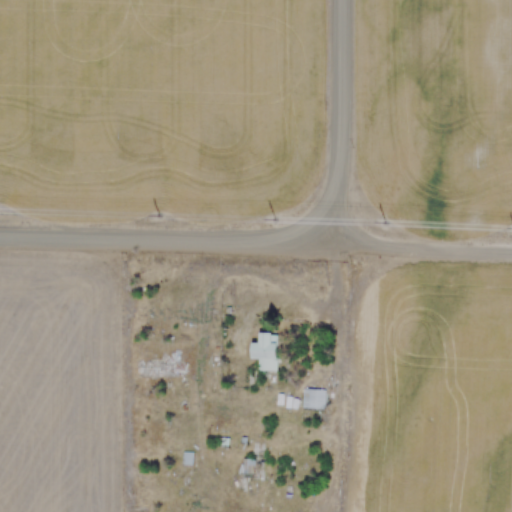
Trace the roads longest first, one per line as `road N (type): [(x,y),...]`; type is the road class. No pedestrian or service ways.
road 1 (residential): [(331,231),(332,0)]
road 2 (residential): [(511,240),(331,231)]
